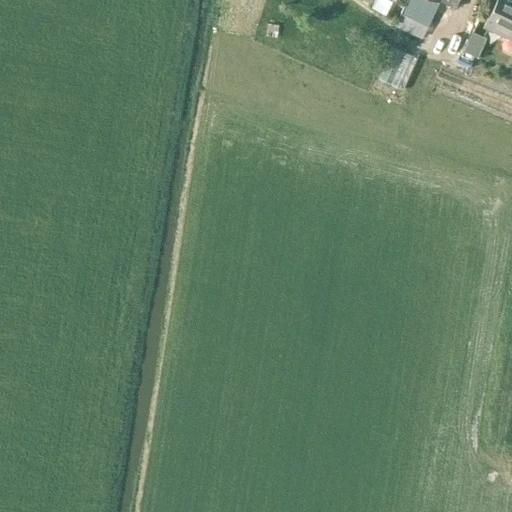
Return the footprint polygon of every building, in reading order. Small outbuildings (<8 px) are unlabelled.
[(438,0),(439,0),(455,8),(459,0),(438,0)] [(511,40),(511,1),(508,0),(497,0),(485,27),(511,40)] [(471,31),(465,46),(462,51),(477,57),(485,37),(471,31)] [(417,57),(393,46),(378,78),(402,89),(417,57)] [(477,81),(480,69),(447,60),(444,72),(477,81)]
